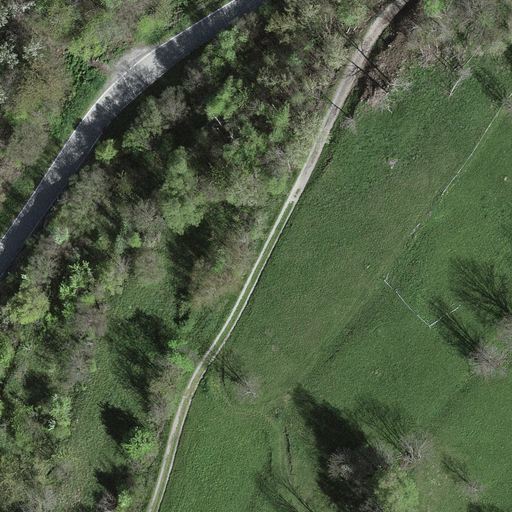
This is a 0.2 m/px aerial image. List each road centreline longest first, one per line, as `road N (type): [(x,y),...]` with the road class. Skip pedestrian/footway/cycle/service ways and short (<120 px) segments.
road 1 (track): [(394,0),(376,20),(224,345),(182,403),(145,511)]
road 2 (residential): [(0,262),(116,100),(164,59),(266,0)]
